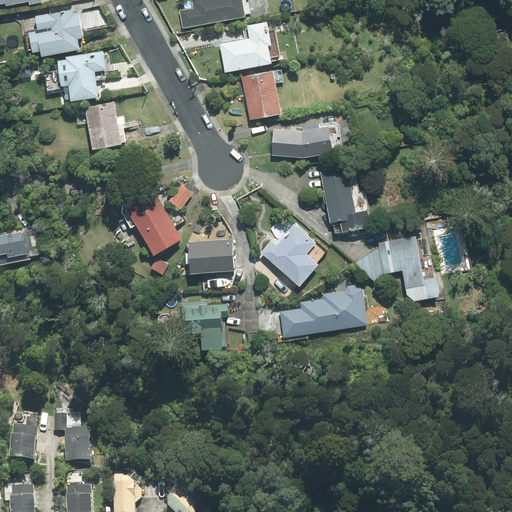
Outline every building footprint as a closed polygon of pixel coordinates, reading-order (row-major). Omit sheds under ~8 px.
[(250,16),(247,0),(195,0),(197,7),(182,10),(185,27),(250,16)] [(42,31),(35,32),(38,51),(46,50),(47,55),(84,49),(82,37),(87,37),(84,9),(40,15),(42,31)] [(223,44),(228,71),(276,63),(272,43),(275,43),(272,21),(250,23),(252,39),(223,44)] [(47,69),(51,92),(67,90),(66,86),(72,85),(75,101),(103,96),(99,70),(109,69),(106,51),(69,56),(70,59),(62,61),(63,66),(47,69)] [(278,69),(245,76),(253,118),(286,112),(278,69)] [(118,100),(89,106),(98,148),(127,141),(118,100)] [(356,103),(356,115),(377,114),(376,102),(356,103)] [(278,129),(277,154),(310,158),(340,149),(333,125),(310,132),(278,129)] [(133,174),(142,192),(166,180),(157,162),(133,174)] [(349,165),(323,171),(337,233),(376,224),(373,209),(360,212),(349,165)] [(195,192),(181,183),(170,200),(184,209),(195,192)] [(140,193),(121,203),(135,228),(142,224),(158,253),(185,238),(160,192),(145,201),(140,193)] [(273,240),(264,251),(305,285),(324,263),(321,261),(330,250),(298,223),(280,246),(273,240)] [(41,227),(0,233),(0,262),(45,256),(41,227)] [(381,243),(357,258),(377,281),(388,274),(406,270),(411,301),(445,295),(441,274),(428,276),(422,235),(381,243)] [(238,240),(191,240),(192,271),(239,270),(238,240)] [(284,311),(288,335),(371,321),(365,281),(324,288),(326,297),(304,301),(305,307),(284,311)] [(207,316),(207,344),(229,344),(228,315),(207,316)] [(27,425),(17,425),(15,458),(39,460),(42,413),(28,412),(27,425)] [(68,431),(70,413),(57,412),(56,430),(68,431)] [(83,437),(83,429),(69,429),(69,461),(96,462),(96,437),(83,437)] [(144,489),(133,475),(118,475),(117,511),(138,511),(138,504),(144,498),(144,489)] [(84,485),(84,483),(73,483),(72,511),(97,511),(98,494),(96,494),(96,485),(84,485)] [(183,484),(171,496),(172,504),(179,511),(203,511),(208,508),(183,484)] [(39,511),(41,495),(38,495),(38,486),(15,485),(14,511),(39,511)]
